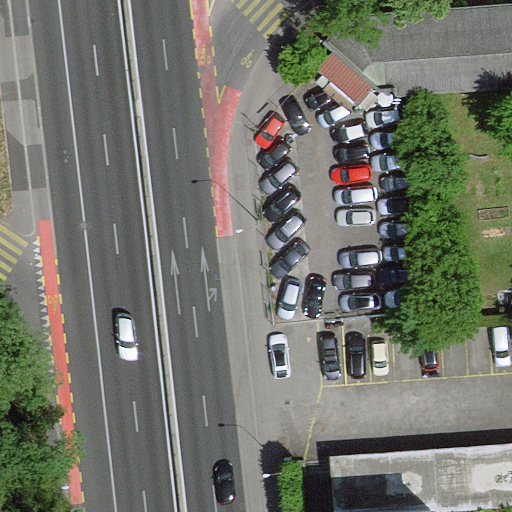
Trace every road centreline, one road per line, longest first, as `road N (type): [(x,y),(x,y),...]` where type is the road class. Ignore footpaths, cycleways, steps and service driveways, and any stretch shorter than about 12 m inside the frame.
road 1 (primary): [(74,0),(119,408)]
road 2 (primary): [(221,511),(185,147)]
road 3 (primary): [(0,255),(57,317),(119,408)]
road 4 (primary): [(185,147),(230,39),(264,0)]
road 5 (primary): [(185,147),(169,0)]
